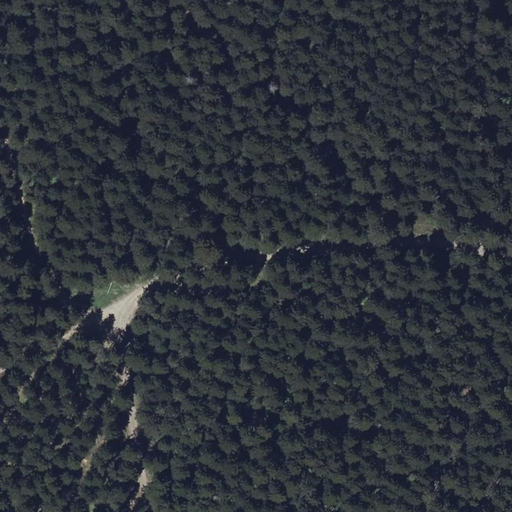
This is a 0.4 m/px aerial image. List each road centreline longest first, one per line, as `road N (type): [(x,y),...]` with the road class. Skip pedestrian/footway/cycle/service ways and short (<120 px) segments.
road 1 (track): [(511,248),(364,248),(231,264),(0,377)]
road 2 (track): [(51,284),(0,73)]
road 3 (track): [(153,511),(106,321)]
